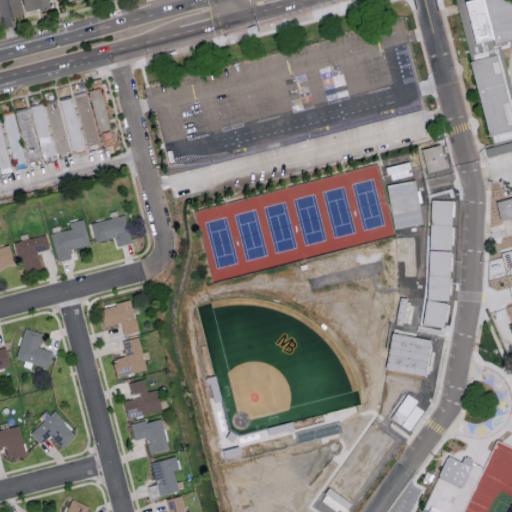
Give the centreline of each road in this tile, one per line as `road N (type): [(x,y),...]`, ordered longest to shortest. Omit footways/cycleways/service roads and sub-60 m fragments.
road 1 (residential): [(145,272),(162,245),(115,52)]
road 2 (residential): [(122,511),(66,293)]
road 3 (primary): [(202,0),(0,55)]
road 4 (primary): [(0,81),(181,34)]
road 5 (residential): [(0,311),(145,272)]
